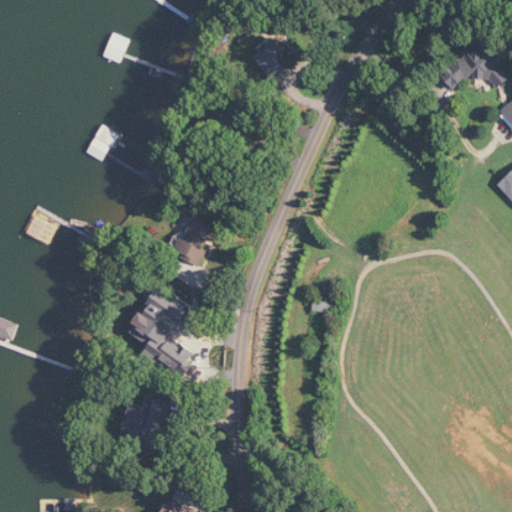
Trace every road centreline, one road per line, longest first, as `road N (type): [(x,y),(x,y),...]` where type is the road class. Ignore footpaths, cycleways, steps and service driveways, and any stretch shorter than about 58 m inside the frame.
road 1 (residential): [(426,0),(381,24),(352,53),(321,108),(260,268),(237,393),(248,511)]
road 2 (track): [(511,332),(450,252),(403,257),(363,274),(343,383),(439,511)]
